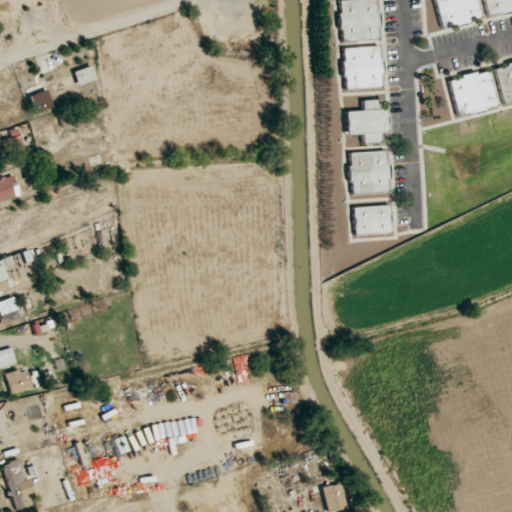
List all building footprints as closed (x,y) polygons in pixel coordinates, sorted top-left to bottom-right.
[(345,0),(339,0),(341,43),(357,42),(357,46),(378,46),(376,0),(345,0)] [(433,0),(440,29),(481,20),(476,0),(433,0)] [(511,0),(482,0),(487,16),(511,10),(511,0)] [(380,47),(342,48),(344,89),(381,88),(380,47)] [(511,63),(494,68),(502,104),(511,102),(511,63)] [(76,85),(95,81),(91,67),(73,71),(76,85)] [(448,80),(456,116),(497,107),(489,71),(448,80)] [(29,95),(33,113),(52,108),(47,90),(29,95)] [(345,112),(346,135),(362,134),(362,143),(380,142),(380,132),(387,131),(386,110),(378,110),(378,100),(361,101),(362,111),(345,112)] [(1,139),(0,139),(0,158),(5,157),(5,154),(22,151),(20,136),(1,139)] [(70,144),(72,152),(86,149),(84,141),(70,144)] [(348,153),(350,194),(388,193),(386,151),(348,153)] [(0,202),(19,197),(13,175),(0,179),(0,202)] [(390,234),(389,206),(352,207),(353,236),(390,234)] [(0,260),(0,281),(6,280),(8,288),(12,286),(6,268),(10,266),(8,258),(0,260)] [(0,365),(14,364),(12,348),(0,350),(0,365)] [(25,368),(4,375),(10,394),(32,387),(25,368)] [(13,511),(23,508),(20,497),(33,493),(29,480),(24,481),(18,459),(1,464),(13,511)] [(322,487),(324,511),(325,511),(344,510),(341,484),(322,487)]
